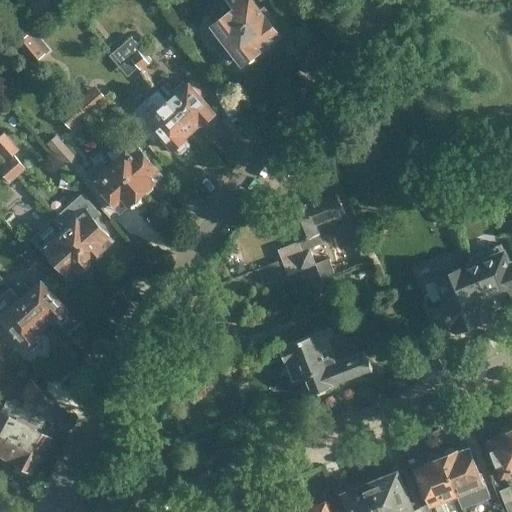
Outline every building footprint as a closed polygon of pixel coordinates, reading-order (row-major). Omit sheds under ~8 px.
[(53,0),(29,0),(44,18),(60,8),(53,0)] [(227,0),(233,7),(234,9),(213,26),(223,39),(214,46),(226,62),(235,56),(240,62),(277,34),(275,32),(276,31),(261,10),(258,12),(249,0),(227,0)] [(84,2),(76,8),(80,13),(88,7),(84,2)] [(44,53),(29,34),(17,44),(32,63),(44,53)] [(132,56),(142,70),(150,64),(149,63),(152,60),(142,48),(132,37),(112,53),(122,64),(132,56)] [(177,111),(193,130),(200,123),(202,125),(204,124),(207,128),(211,128),(218,121),(218,117),(215,114),(217,112),(202,96),(206,93),(194,79),(191,82),(190,81),(176,93),(162,78),(154,85),(158,89),(159,90),(177,111)] [(97,87),(78,105),(87,114),(105,97),(97,87)] [(159,90),(134,112),(131,115),(158,145),(164,140),(173,150),(174,149),(178,153),(181,154),(189,147),(189,144),(185,139),(187,138),(185,137),(193,130),(177,111),(159,90)] [(68,109),(80,122),(87,115),(78,105),(76,102),(68,109)] [(68,109),(60,116),(72,129),(80,122),(68,109)] [(0,150),(9,161),(15,155),(21,150),(5,132),(0,136),(0,150)] [(56,135),(46,144),(69,169),(79,160),(56,135)] [(114,159),(113,161),(143,194),(155,182),(154,181),(163,174),(135,143),(125,152),(118,143),(108,152),(114,159)] [(465,165),(477,161),(474,154),(462,158),(465,165)] [(14,156),(6,163),(18,176),(25,169),(14,156)] [(143,194),(113,161),(101,171),(94,163),(85,172),(120,211),(129,204),(130,205),(143,194)] [(6,163),(0,168),(0,169),(10,182),(18,176),(6,163)] [(316,223),(345,211),(337,192),(308,204),(307,202),(286,211),(298,241),(278,249),(283,259),(288,273),(315,262),(309,247),(321,242),(318,233),(319,232),(316,223)] [(438,224),(453,218),(442,192),(428,197),(438,224)] [(55,218),(92,260),(93,259),(98,259),(103,255),(104,250),(114,240),(96,219),(101,214),(83,194),(55,218)] [(55,218),(32,239),(42,250),(44,248),(70,279),(81,270),(86,270),(91,266),(91,261),(92,260),(55,218)] [(472,262),(491,308),(504,303),(506,308),(511,306),(511,265),(502,241),(469,255),(472,262)] [(265,283),(288,273),(283,259),(259,269),(265,283)] [(242,262),(228,267),(232,277),(246,272),(242,262)] [(494,315),(491,308),(472,262),(436,277),(445,300),(443,301),(455,331),(494,315)] [(45,273),(59,289),(65,284),(51,268),(45,273)] [(69,310),(43,280),(31,290),(23,282),(13,290),(43,325),(51,318),(55,322),(56,321),(60,326),(63,326),(71,319),(71,317),(67,312),(69,310)] [(11,288),(0,297),(0,330),(5,336),(8,336),(12,332),(26,348),(27,347),(31,352),(34,352),(42,345),(42,341),(38,337),(40,336),(36,331),(43,325),(11,288)] [(336,361),(327,338),(335,335),(331,326),(279,347),(293,381),(301,378),(308,396),(315,393),(319,395),(326,392),(327,388),(335,385),(334,383),(372,368),(365,349),(336,361)] [(26,421),(41,392),(30,379),(21,395),(27,398),(21,409),(6,401),(0,413),(0,452),(8,457),(26,422),(26,421)] [(53,422),(58,412),(41,392),(26,421),(26,422),(8,457),(18,462),(14,470),(26,476),(30,468),(32,469),(49,436),(35,429),(41,416),(53,422)] [(511,478),(510,473),(511,472),(511,427),(511,428),(508,426),(502,429),(501,432),(498,433),(498,436),(488,440),(502,476),(504,476),(506,480),(511,478)] [(471,495),(469,488),(473,487),(478,500),(486,497),(492,511),(505,511),(494,484),(484,488),(481,484),(483,483),(469,446),(459,450),(458,448),(452,450),(449,448),(443,451),(442,454),(440,455),(460,505),(462,504),(457,493),(460,492),(462,498),(471,495)] [(422,511),(442,511),(447,510),(460,505),(440,455),(438,455),(435,454),(428,457),(427,460),(425,461),(425,462),(415,467),(429,503),(420,506),(420,507),(422,511)] [(401,484),(396,474),(370,484),(381,511),(422,511),(420,507),(411,511),(408,503),(409,502),(402,484),(401,484)] [(381,511),(370,484),(345,495),(351,511),(381,511)] [(505,504),(511,501),(511,490),(510,486),(499,491),(505,504)] [(329,511),(325,501),(298,511),(329,511)]
